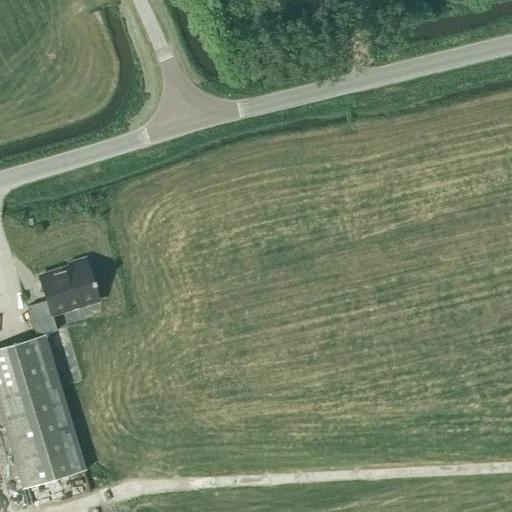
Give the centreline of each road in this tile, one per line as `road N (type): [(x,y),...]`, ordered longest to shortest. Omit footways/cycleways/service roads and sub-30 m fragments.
road 1 (tertiary): [(188,126),(511,51)]
road 2 (tertiary): [(0,181),(188,126)]
road 3 (unclassified): [(188,126),(138,0)]
